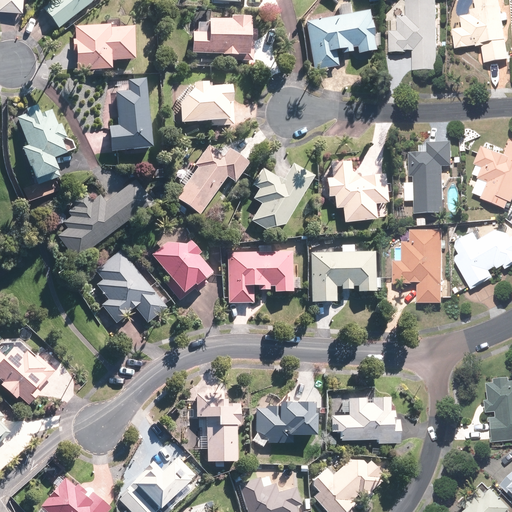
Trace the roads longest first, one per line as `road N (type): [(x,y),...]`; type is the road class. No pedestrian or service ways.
road 1 (residential): [(93,433),(161,369),(201,351),(430,354)]
road 2 (residential): [(292,110),(417,115),(511,108)]
road 3 (residential): [(402,511),(428,470),(436,436),(441,397),(430,354)]
